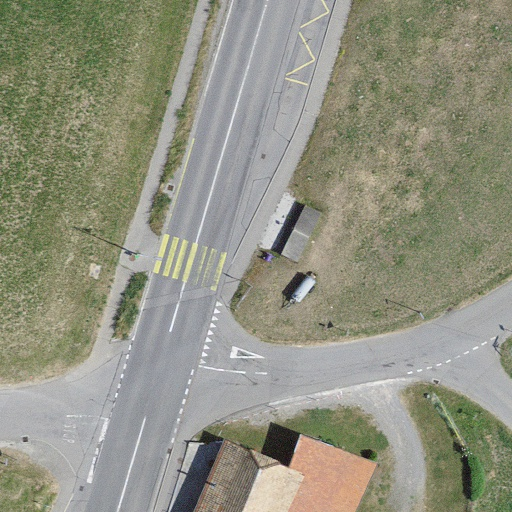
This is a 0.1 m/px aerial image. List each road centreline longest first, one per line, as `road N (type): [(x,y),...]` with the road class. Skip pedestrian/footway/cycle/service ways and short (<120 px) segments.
road 1 (primary): [(268,0),(152,391)]
road 2 (residential): [(152,391),(199,366),(296,370),(440,340)]
road 3 (track): [(360,358),(404,444),(404,511)]
road 4 (unclassified): [(152,391),(107,419),(0,413)]
road 5 (primary): [(152,391),(116,511)]
